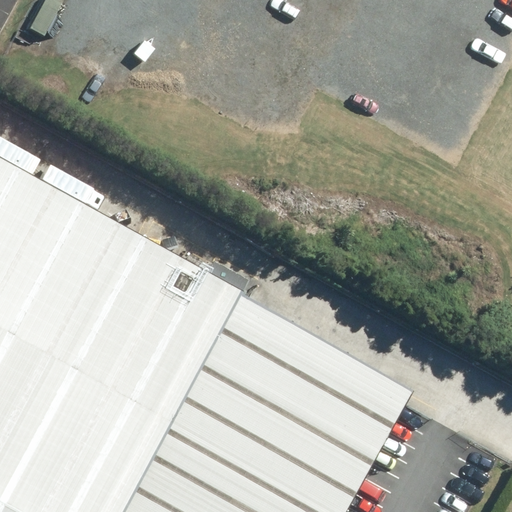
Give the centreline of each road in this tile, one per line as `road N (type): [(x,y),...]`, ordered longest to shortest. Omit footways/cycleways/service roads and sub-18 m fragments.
road 1 (unknown): [(0,125),(301,298)]
road 2 (unknown): [(301,298),(191,511)]
road 3 (unknown): [(301,298),(446,381)]
road 4 (unknown): [(446,381),(375,511)]
